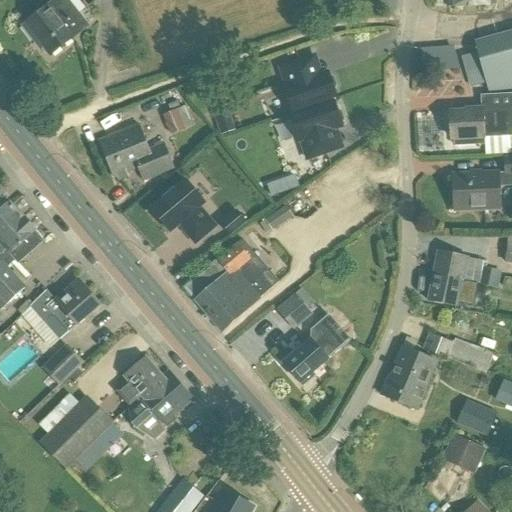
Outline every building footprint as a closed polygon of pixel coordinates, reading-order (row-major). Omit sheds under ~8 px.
[(49,7),(23,27),(35,41),(38,39),(51,56),(73,39),(71,37),(84,27),(75,17),(63,26),(49,7)] [(511,36),(477,46),(486,78),(491,96),(511,89),(511,36)] [(300,62),(280,69),(287,88),(285,88),(293,114),(290,115),(290,116),(338,99),(336,94),(335,90),(337,86),(334,78),(330,76),(329,73),(321,76),(315,57),(300,62)] [(451,113),(452,139),(454,139),(455,146),(484,145),(483,128),(501,128),(501,137),(511,136),(511,95),(488,96),(489,109),(483,110),(483,109),(466,110),(466,112),(451,113)] [(338,99),(290,116),(299,142),(301,141),(308,160),(327,153),(342,148),(335,129),(343,127),(342,124),(344,120),(341,112),(337,110),(334,102),(338,100),(338,99)] [(163,116),(171,134),(193,125),(186,107),(163,116)] [(231,121),(217,126),(221,137),(235,132),(231,121)] [(100,142),(115,179),(117,178),(119,181),(128,177),(127,174),(139,169),(144,181),(174,169),(164,145),(149,151),(139,126),(100,142)] [(498,173),(454,175),(455,211),(500,209),(499,186),(511,185),(511,157),(506,158),(506,174),(498,174),(498,173)] [(162,201),(152,210),(171,232),(177,226),(194,245),(213,229),(201,214),(197,209),(205,202),(187,180),(174,191),(169,191),(163,196),(162,201)] [(272,199),(284,195),(279,183),(268,187),(272,199)] [(0,213),(0,311),(0,312),(25,289),(6,269),(15,261),(18,265),(44,242),(11,204),(0,213)] [(265,221),(273,232),(294,218),(286,207),(265,221)] [(238,214),(222,227),(231,238),(247,225),(238,214)] [(195,302),(221,333),(246,312),(245,311),(260,299),(279,283),(243,240),(218,262),(227,272),(224,275),(225,277),(195,302)] [(434,275),(462,280),(479,284),(482,267),(467,264),(468,258),(439,252),(434,275)] [(478,285),(497,289),(500,271),(482,267),(479,284),(478,285)] [(462,280),(434,275),(429,301),(457,306),(459,297),(472,299),(475,285),(461,283),(462,280)] [(78,281),(55,301),(47,292),(30,308),(44,324),(45,323),(59,340),(68,332),(68,333),(76,325),(77,327),(101,306),(78,281)] [(296,295),(277,310),(294,329),(313,314),(307,308),(310,305),(303,296),(299,299),(296,295)] [(430,334),(424,350),(438,355),(440,352),(449,356),(448,359),(487,373),(494,354),(500,357),(511,361),(511,338),(507,337),(504,344),(475,333),(471,345),(456,339),(454,343),(430,334)] [(304,387),(317,376),(314,373),(339,351),(332,344),(325,335),(315,344),(311,340),(284,363),(304,387)] [(67,346),(43,368),(59,386),(83,364),(67,346)] [(381,395),(417,410),(438,362),(403,348),(390,378),(388,377),(381,395)] [(132,404),(163,378),(145,358),(125,376),(129,381),(117,391),(130,406),(132,404)] [(170,372),(163,378),(132,404),(154,429),(163,422),(165,425),(193,400),(170,372)] [(511,384),(504,381),(496,400),(511,407),(511,384)] [(87,397),(40,444),(65,469),(112,422),(87,397)] [(468,402),(458,422),(486,435),(492,424),(481,418),(485,410),(468,402)] [(124,435),(113,424),(96,440),(107,452),(124,435)] [(439,463),(472,478),(484,453),(451,437),(439,463)] [(165,511),(192,511),(204,498),(183,482),(162,509),(165,511)] [(225,491),(213,511),(251,511),(254,508),(225,491)] [(487,511),(478,501),(465,511),(487,511)]
